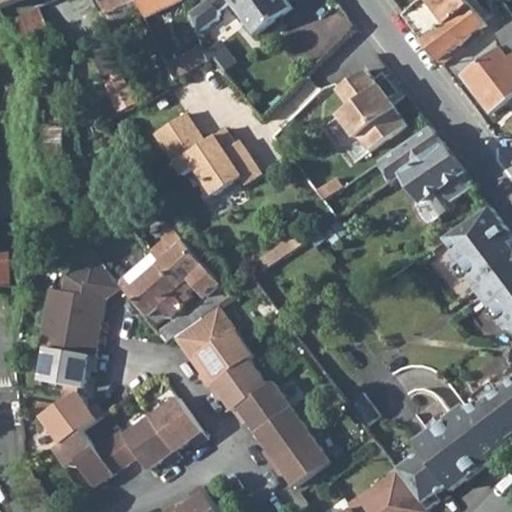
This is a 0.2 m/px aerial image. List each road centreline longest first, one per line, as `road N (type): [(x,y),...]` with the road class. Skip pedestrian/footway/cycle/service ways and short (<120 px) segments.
road 1 (secondary): [(365,0),(505,184)]
road 2 (residential): [(113,351),(175,367),(231,445)]
road 3 (residential): [(32,511),(5,470),(0,375)]
road 4 (residential): [(231,445),(126,511)]
